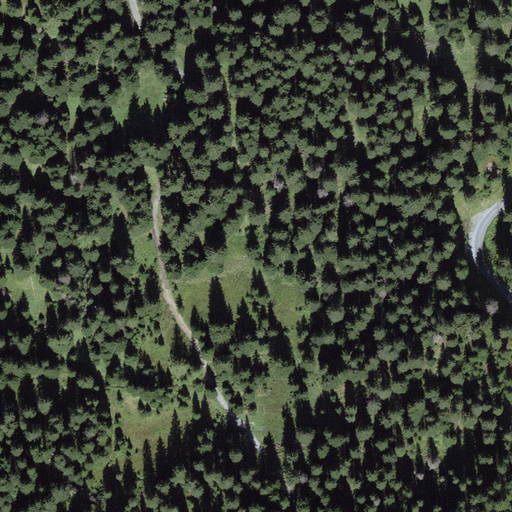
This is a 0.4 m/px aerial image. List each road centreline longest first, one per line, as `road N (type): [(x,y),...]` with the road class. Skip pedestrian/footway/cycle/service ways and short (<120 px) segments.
road 1 (track): [(131,0),(143,39),(195,80),(204,110),(202,130),(161,168),(153,201),(163,280),(209,381),(283,478),(294,511)]
road 2 (track): [(511,187),(475,229),(478,253),(511,295)]
